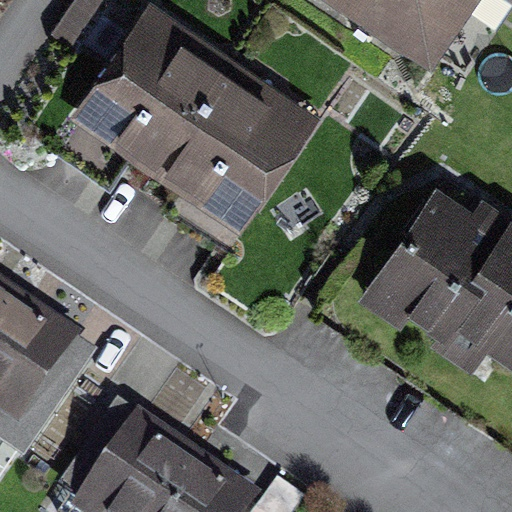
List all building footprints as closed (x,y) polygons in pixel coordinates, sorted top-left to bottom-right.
[(73,0),(52,33),(71,46),(101,0),(73,0)] [(323,117),(150,0),(70,118),(242,235),(323,117)] [(511,0),(341,0),(433,62),(475,0),(506,0),(511,3),(511,0)] [(511,366),(511,217),(481,196),(472,208),(437,184),(358,296),(470,373),(487,349),(511,366)] [(83,333),(0,276),(0,443),(26,461),(99,353),(78,338),(83,333)] [(247,511),(261,492),(137,408),(70,505),(79,511),(247,511)]
